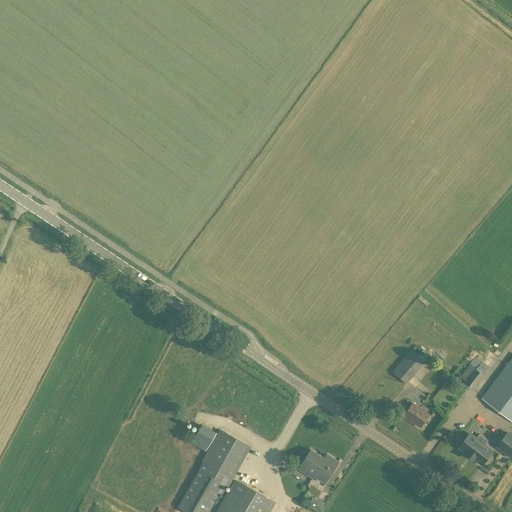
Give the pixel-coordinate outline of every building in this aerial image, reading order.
[(407,383),(426,362),(411,349),(392,372),(407,383)] [(511,357),(481,399),(511,422),(511,357)] [(484,377),(483,376),(490,368),(482,361),(475,370),(470,366),(461,377),(475,389),(484,377)] [(413,403),(404,416),(420,428),(429,415),(413,403)] [(203,462),(231,477),(249,446),(221,430),(203,462)] [(511,436),(507,432),(496,447),(511,458),(511,455),(511,436)] [(492,451),(484,445),(487,440),(479,434),(475,439),(469,434),(459,447),(468,454),(467,455),(466,455),(472,460),(472,459),(473,458),(481,465),(492,451)] [(338,462),(326,454),(323,459),(310,450),(298,468),(313,478),(314,476),(324,483),(338,462)] [(237,481),(219,511),(267,511),(273,502),(237,481)] [(307,505),(317,511),(320,511),(325,505),(313,497),(307,505)]
